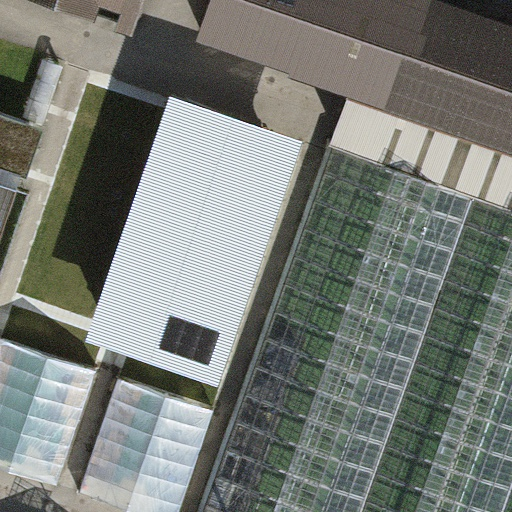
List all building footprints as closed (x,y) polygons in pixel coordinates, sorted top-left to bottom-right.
[(138,0),(65,0),(131,22),(138,0)] [(424,0),(211,0),(201,31),(361,88),(341,145),(511,205),(511,31),(424,1),(424,0)] [(209,363),(275,166),(164,126),(94,322),(209,363)] [(511,511),(511,205),(341,145),(330,141),(198,511),(511,511)] [(0,238),(19,185),(0,178),(0,238)] [(0,464),(56,484),(95,372),(4,341),(0,351),(0,464)] [(178,511),(214,409),(122,378),(83,491),(143,511),(178,511)]
